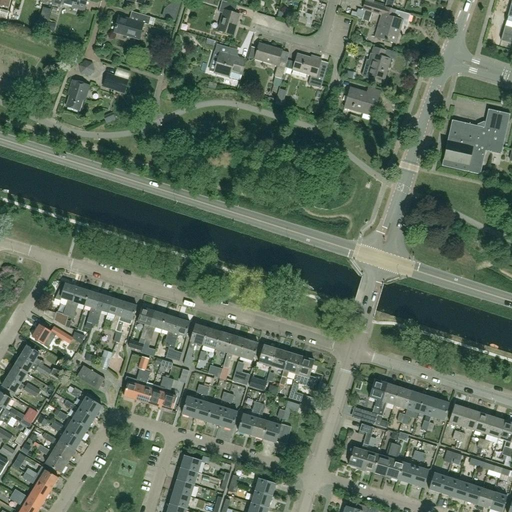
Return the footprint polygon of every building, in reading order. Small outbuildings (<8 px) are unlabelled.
[(53,5),(54,0),(41,0),(41,1),(45,3),(42,11),(50,13),(52,5),(53,5)] [(54,0),(53,5),(61,7),(62,3),(85,10),(88,0),(54,0)] [(386,0),(385,7),(392,9),(394,0),(386,0)] [(234,36),(240,14),(235,13),(238,5),(223,1),(219,11),(224,13),(218,31),(234,36)] [(511,1),(501,41),(511,44),(511,1)] [(363,10),(374,13),(384,16),(377,38),(395,44),(401,23),(407,25),(410,15),(396,11),(384,8),(365,2),(363,10)] [(365,11),(358,9),(357,13),(352,12),(351,16),(363,19),(365,11)] [(149,25),(152,16),(133,11),(130,19),(120,16),(115,32),(140,39),(144,23),(149,25)] [(274,77),(275,77),(274,80),(275,80),(274,84),(278,86),(281,79),(282,79),(287,63),(280,61),(283,50),(260,43),(255,59),(278,66),(274,77)] [(221,53),(215,72),(230,77),(240,80),(242,74),(246,60),(240,58),(230,55),(232,48),(218,44),(216,52),(221,53)] [(384,80),(390,59),(385,58),(387,52),(374,48),(372,54),(373,55),(371,62),(367,60),(362,76),(375,80),(376,78),(384,80)] [(321,88),(326,73),(318,71),(322,59),(312,56),(311,58),(298,55),(294,69),(312,75),(309,84),(321,88)] [(103,86),(119,91),(124,93),(128,80),(123,79),(107,74),(103,86)] [(86,100),(91,85),(87,84),(87,82),(85,81),(85,83),(73,79),(68,95),(71,95),(67,106),(80,111),(84,100),(86,100)] [(350,90),(344,108),(345,108),(346,104),(361,109),(360,113),(373,117),(380,92),(368,88),(366,95),(350,90)] [(480,175),(486,151),(501,155),(510,115),(488,110),(485,128),(452,121),(442,166),(480,175)] [(60,288),(55,299),(60,301),(61,299),(67,301),(66,305),(63,315),(56,313),(54,320),(65,328),(69,317),(77,287),(65,284),(63,289),(60,288)] [(85,306),(89,291),(77,287),(69,317),(74,318),(78,304),(85,306)] [(92,324),(100,294),(89,291),(85,306),(91,308),(87,322),(92,324)] [(100,294),(92,324),(97,325),(101,312),(108,314),(113,298),(100,294)] [(115,331),(125,301),(113,298),(108,314),(106,320),(113,322),(110,330),(115,331)] [(125,301),(115,331),(121,333),(125,318),(132,321),(137,305),(125,301)] [(146,340),(155,311),(142,307),(138,322),(145,324),(141,339),(146,340)] [(155,311),(146,340),(151,342),(155,328),(162,329),(166,314),(155,311)] [(169,347),(178,318),(166,314),(162,329),(169,331),(164,346),(169,347)] [(178,318),(169,347),(174,349),(179,335),(186,337),(191,321),(178,318)] [(183,364),(190,367),(193,358),(191,357),(194,349),(195,344),(203,346),(208,328),(196,324),(191,342),(190,342),(183,364)] [(40,325),(32,337),(44,345),(49,348),(56,336),(59,338),(70,344),(73,338),(59,330),(54,327),(51,332),(40,325)] [(215,350),(221,332),(208,328),(203,346),(215,350)] [(82,344),(84,338),(85,336),(75,332),(72,338),(82,344)] [(221,332),(215,350),(227,354),(228,354),(233,336),(221,332)] [(227,371),(228,368),(228,369),(233,355),(240,357),(245,340),(233,336),(228,354),(227,354),(223,367),(222,372),(225,373),(226,371),(227,371)] [(245,340),(240,357),(253,361),(258,343),(245,340)] [(271,367),(277,349),(264,345),(259,363),(271,367)] [(40,364),(43,366),(45,363),(41,361),(40,361),(36,359),(40,354),(26,346),(20,356),(38,367),(40,364)] [(271,367),(283,370),(284,370),(289,353),(277,349),(271,367)] [(39,357),(54,362),(56,356),(41,350),(39,357)] [(106,369),(112,353),(104,350),(99,366),(106,369)] [(296,374),(301,357),(289,353),(284,370),(283,370),(282,376),(279,384),(285,386),(287,378),(289,372),(296,374)] [(46,368),(43,366),(40,364),(38,367),(20,356),(14,366),(27,374),(30,369),(35,372),(36,371),(42,374),(46,368)] [(313,378),(309,376),(314,361),(301,357),(296,374),(288,398),(301,402),(303,395),(296,393),(300,380),(304,385),(310,387),(314,385),(315,381),(313,378)] [(167,374),(169,363),(160,361),(158,373),(167,374)] [(232,381),(245,385),(248,374),(241,372),(243,364),(238,363),(232,381)] [(21,384),(27,374),(14,366),(8,376),(21,384)] [(100,386),(103,388),(105,384),(102,383),(105,379),(83,366),(77,377),(98,390),(100,386)] [(50,375),(52,372),(46,368),(42,374),(49,378),(50,375)] [(52,372),(50,375),(61,381),(65,374),(54,369),(52,372)] [(136,400),(145,370),(143,370),(140,369),(138,374),(137,379),(126,376),(123,387),(126,388),(124,396),(136,400)] [(190,371),(183,369),(181,375),(188,377),(190,371)] [(148,403),(152,389),(146,387),(150,372),(145,370),(136,400),(148,403)] [(25,387),(21,384),(8,376),(2,387),(15,395),(18,389),(23,392),(25,387)] [(159,391),(154,389),(152,389),(148,403),(160,407),(169,378),(163,376),(159,391)] [(169,378),(160,407),(172,411),(177,396),(169,394),(174,379),(169,378)] [(255,380),(252,379),(249,386),(258,389),(261,382),(261,381),(258,381),(255,380)] [(382,401),(387,383),(375,380),(370,397),(377,399),(372,416),(365,414),(363,421),(375,425),(378,415),(382,401)] [(394,405),(400,387),(387,383),(382,401),(378,415),(383,416),(385,409),(387,403),(394,405)] [(27,384),(25,387),(24,390),(30,394),(34,388),(27,384)] [(327,387),(320,385),(316,396),(324,399),(327,387)] [(400,387),(394,405),(407,409),(412,391),(400,387)] [(34,388),(30,394),(36,398),(40,391),(34,388)] [(71,394),(78,398),(81,394),(74,389),(71,394)] [(419,413),(424,395),(412,391),(407,409),(419,413)] [(0,405),(6,409),(12,399),(0,392),(0,405)] [(426,415),(421,429),(427,431),(429,422),(431,417),(431,416),(437,399),(424,395),(419,413),(426,415)] [(56,408),(60,400),(54,397),(50,406),(56,408)] [(79,408),(94,417),(101,406),(86,397),(79,408)] [(195,418),(200,400),(188,397),(182,414),(195,418)] [(262,438),(268,421),(260,419),(265,405),(264,404),(264,402),(264,401),(265,399),(262,398),(261,401),(260,403),(257,411),(256,417),(250,435),(262,438)] [(431,416),(444,421),(449,403),(437,399),(431,416)] [(71,410),(74,405),(67,400),(64,405),(71,410)] [(207,421),(212,404),(200,400),(195,418),(207,421)] [(285,411),(282,419),(287,421),(291,410),(298,412),(300,405),(287,401),(285,411)] [(219,425),(224,408),(212,404),(207,421),(219,425)] [(11,419),(12,417),(9,415),(11,412),(6,409),(0,405),(0,418),(2,415),(11,419)] [(456,405),(450,422),(462,426),(468,409),(456,405)] [(15,419),(19,412),(13,408),(11,412),(9,415),(12,417),(15,419)] [(88,428),(94,417),(79,408),(72,419),(88,428)] [(224,408),(219,425),(231,429),(237,411),(224,408)] [(468,409),(462,426),(475,430),(480,413),(468,409)] [(65,421),(67,416),(60,411),(57,416),(65,421)] [(21,422),(23,420),(25,416),(19,412),(15,419),(21,422)] [(397,421),(402,423),(405,415),(399,413),(397,421)] [(480,413),(475,430),(487,434),(493,417),(480,413)] [(250,435),(256,417),(243,414),(238,431),(250,435)] [(399,432),(404,434),(407,424),(410,416),(405,415),(402,423),(399,432)] [(39,421),(45,425),(48,420),(42,416),(39,421)] [(493,417),(487,434),(499,438),(505,420),(493,417)] [(66,430),(81,439),(88,428),(72,419),(66,430)] [(506,440),(501,454),(506,456),(509,448),(511,442),(511,438),(511,422),(505,420),(499,438),(506,440)] [(262,438),(275,442),(280,425),(268,421),(262,438)] [(58,432),(61,427),(53,422),(50,427),(58,432)] [(373,434),(374,428),(361,424),(359,431),(366,433),(361,450),(354,448),(349,465),(362,469),(367,452),(369,446),(372,437),(373,434)] [(59,441),(74,451),(81,439),(66,430),(59,441)] [(6,432),(2,439),(8,443),(12,436),(6,432)] [(396,442),(398,436),(391,433),(389,440),(396,442)] [(46,434),(44,438),(43,438),(56,446),(52,452),(52,453),(67,462),(74,451),(59,441),(46,434)] [(37,449),(49,457),(45,463),(61,473),(67,462),(52,453),(52,452),(40,444),(40,445),(38,443),(35,442),(32,440),(30,444),(37,448),(37,449)] [(392,459),(394,453),(396,445),(390,443),(386,457),(379,455),(379,456),(374,473),(387,476),(392,459)] [(1,450),(11,456),(15,451),(4,444),(1,450)] [(453,458),(455,453),(447,450),(445,456),(453,458)] [(374,473),(379,456),(379,455),(367,452),(362,469),(374,473)] [(455,453),(453,458),(460,461),(462,455),(455,453)] [(8,461),(0,456),(0,464),(4,467),(8,461)] [(12,467),(19,470),(24,459),(18,456),(12,467)] [(184,456),(181,468),(198,473),(201,461),(184,456)] [(477,466),(479,460),(471,458),(469,464),(477,466)] [(392,459),(387,476),(398,480),(404,463),(392,459)] [(485,469),(487,463),(486,463),(479,460),(477,466),(485,469)] [(404,463),(398,480),(411,484),(416,466),(404,463)] [(416,466),(411,484),(424,487),(429,470),(416,466)] [(493,472),(494,472),(501,474),(502,468),(495,466),(493,472)] [(25,473),(51,488),(57,477),(45,470),(41,476),(28,468),(25,473)] [(181,468),(177,480),(194,485),(198,473),(181,468)] [(508,476),(510,471),(510,470),(502,468),(501,474),(508,476)] [(31,491),(45,499),(51,488),(25,473),(22,477),(35,485),(31,491)] [(441,493),(447,477),(434,473),(429,489),(441,493)] [(447,477),(441,493),(454,497),(459,480),(447,477)] [(255,491),(271,496),(275,483),(259,478),(255,491)] [(177,480),(173,492),(190,497),(194,485),(177,480)] [(459,480),(454,497),(466,501),(471,484),(459,480)] [(478,505),(483,488),(471,484),(466,501),(478,505)] [(490,508),(495,492),(483,488),(478,505),(490,508)] [(45,499),(31,491),(28,497),(15,489),(12,494),(38,509),(45,499)] [(271,496),(255,491),(251,503),(268,508),(271,496)] [(173,492),(170,504),(187,510),(190,497),(173,492)] [(495,492),(490,508),(500,511),(502,511),(507,496),(495,492)] [(36,511),(38,509),(12,494),(9,498),(22,506),(18,511),(36,511)] [(376,511),(377,510),(353,502),(351,508),(346,507),(344,511),(376,511)] [(266,511),(268,508),(251,503),(248,511),(266,511)]
